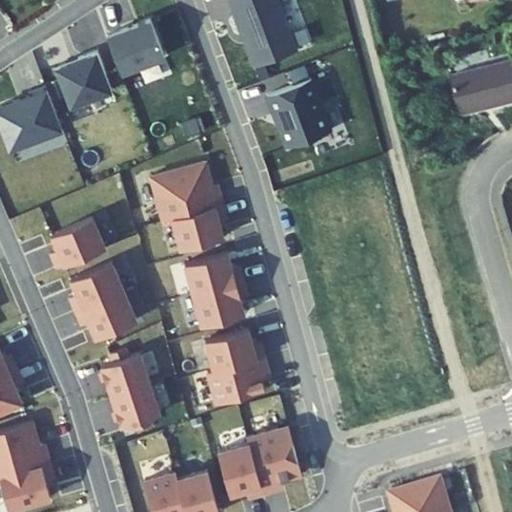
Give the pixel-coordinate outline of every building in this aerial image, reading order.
[(230,0),(243,34),(245,33),(248,41),(245,42),(254,66),(297,49),(278,0),(230,0)] [(108,35),(122,73),(166,57),(151,18),(108,35)] [(113,91),(98,51),(55,67),(71,106),(113,91)] [(511,100),(511,59),(455,74),(464,111),(494,103),(495,105),(511,100)] [(267,94),(275,116),(278,115),(291,148),(332,133),(311,78),(267,94)] [(63,128),(46,83),(29,89),(31,94),(0,105),(0,119),(10,147),(63,128)] [(147,175),(159,220),(169,218),(178,249),(223,236),(220,225),(228,223),(217,182),(209,184),(202,160),(147,175)] [(60,249),(52,252),(58,266),(106,246),(93,216),(53,233),(60,249)] [(201,325),(244,313),(239,296),(247,294),(239,265),(231,267),(227,250),(184,262),(201,325)] [(112,260),(72,277),(78,293),(71,296),(82,324),(90,321),(97,337),(138,319),(112,260)] [(208,371),(217,403),(265,389),(262,379),(270,377),(260,341),(252,343),(247,327),(206,338),(215,369),(208,371)] [(102,364),(123,425),(133,421),(136,429),(152,424),(149,416),(161,412),(141,351),(129,355),(127,347),(110,352),(113,360),(102,364)] [(3,357),(0,350),(0,409),(22,401),(15,385),(23,382),(11,354),(3,357)] [(39,443),(32,420),(0,428),(0,477),(1,477),(9,508),(54,495),(50,485),(56,483),(44,442),(39,443)] [(289,425),(247,436),(249,442),(218,451),(231,494),(247,489),(249,498),(285,488),(282,480),(303,474),(289,425)] [(174,464),(142,472),(152,511),(202,511),(202,509),(218,505),(208,470),(178,478),(174,464)] [(453,511),(443,474),(390,490),(396,511),(453,511)]
